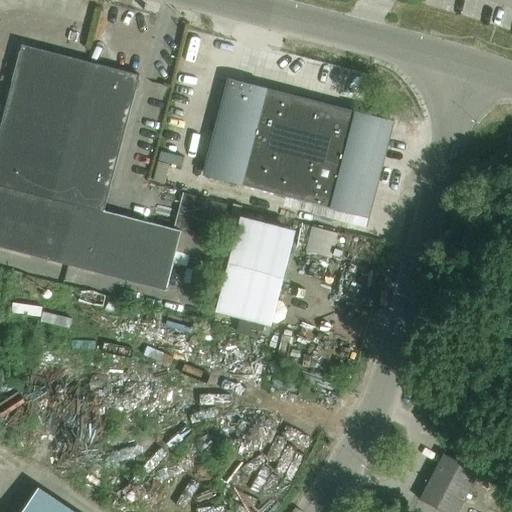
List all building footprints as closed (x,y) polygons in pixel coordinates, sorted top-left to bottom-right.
[(22,45),(0,129),(0,246),(68,265),(166,291),(182,231),(105,211),(140,76),(22,45)] [(335,210),(360,113),(263,88),(238,185),(335,210)] [(159,163),(154,182),(165,185),(170,165),(159,163)] [(224,240),(233,205),(184,193),(176,228),(224,240)] [(234,205),(230,216),(239,218),(242,207),(234,205)] [(283,327),(294,286),(277,282),(290,232),(242,219),(218,310),(283,327)] [(198,235),(184,232),(179,251),(193,255),(198,235)] [(442,511),(458,511),(480,473),(444,454),(419,500),(442,511)] [(22,511),(73,511),(39,488),(22,511)]
